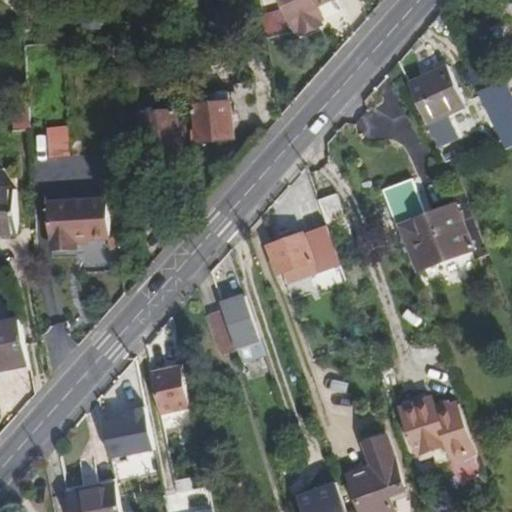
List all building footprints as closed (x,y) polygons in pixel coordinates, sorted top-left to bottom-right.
[(325,21),(320,9),(315,0),(281,0),(298,33),(325,21)] [(337,0),(315,0),(320,9),(337,0)] [(448,69),(409,85),(427,125),(465,109),(448,69)] [(511,104),(496,69),(473,79),(502,141),(507,153),(511,150),(511,104)] [(233,86),(226,87),(228,102),(196,105),(199,141),(237,138),(233,86)] [(148,144),(181,142),(178,109),(146,112),(148,144)] [(47,128),(49,159),(72,157),(69,126),(47,128)] [(0,233),(20,233),(20,191),(0,190),(0,233)] [(422,206),(424,211),(454,200),(452,194),(422,206)] [(328,228),(329,232),(347,225),(337,195),(319,201),(328,228)] [(454,200),(424,211),(407,217),(424,263),(471,246),(454,200)] [(107,201),(98,202),(100,241),(109,241),(107,201)] [(75,242),(100,241),(98,202),(48,204),(51,249),(75,247),(75,242)] [(302,278),(341,264),(329,232),(328,228),(269,248),(278,275),(298,268),(302,278)] [(225,309),(237,347),(261,340),(247,300),(224,307),(225,309)] [(237,347),(225,309),(211,313),(223,354),(238,349),(237,347)] [(0,367),(30,361),(21,321),(0,325),(0,367)] [(160,414),(193,412),(191,369),(158,370),(160,414)] [(443,480),(482,468),(460,406),(438,413),(434,401),(429,402),(428,400),(418,403),(417,407),(415,407),(413,405),(403,408),(402,412),(400,412),(421,471),(439,466),(443,480)] [(154,413),(108,417),(112,456),(157,452),(154,413)] [(396,511),(393,502),(411,496),(391,439),(372,446),(379,468),(351,478),(362,511),(396,511)] [(83,462),(87,487),(98,485),(94,460),(83,462)] [(124,511),(119,485),(72,494),(74,511),(124,511)] [(304,511),(349,511),(339,485),(300,498),(304,511)] [(488,486),(479,489),(483,501),(492,498),(488,486)] [(451,511),(444,491),(423,498),(428,511),(451,511)]
